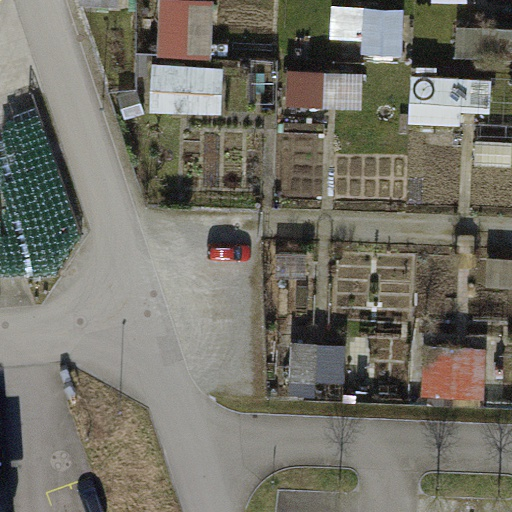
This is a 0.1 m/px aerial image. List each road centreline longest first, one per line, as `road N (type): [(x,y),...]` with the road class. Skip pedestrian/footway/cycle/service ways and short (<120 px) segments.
road 1 (unclassified): [(147,317),(42,0)]
road 2 (unclassified): [(211,511),(147,317)]
road 3 (residential): [(147,317),(0,331)]
